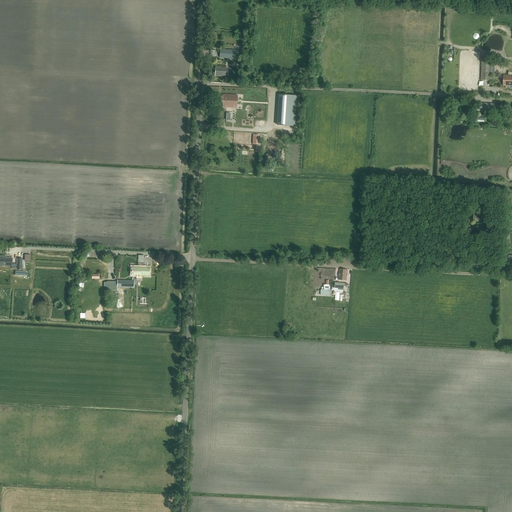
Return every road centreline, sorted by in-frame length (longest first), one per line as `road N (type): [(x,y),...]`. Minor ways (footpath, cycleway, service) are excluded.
road 1 (unclassified): [(180,511),(203,0)]
road 2 (track): [(191,258),(511,274)]
road 3 (track): [(511,99),(198,82)]
road 4 (track): [(22,248),(191,256)]
road 5 (track): [(452,1),(450,44),(477,48),(499,27),(509,33),(503,54),(511,58)]
